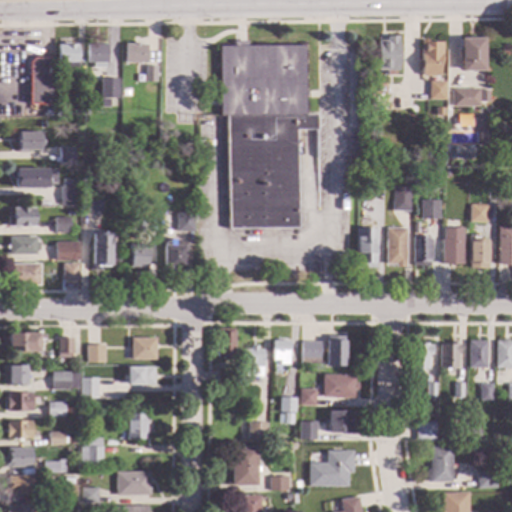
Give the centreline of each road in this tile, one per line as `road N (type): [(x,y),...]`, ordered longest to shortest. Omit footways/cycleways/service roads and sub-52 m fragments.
road 1 (residential): [(511,309),(0,310)]
road 2 (residential): [(388,309),(385,434),(396,511)]
road 3 (residential): [(191,310),(188,511)]
